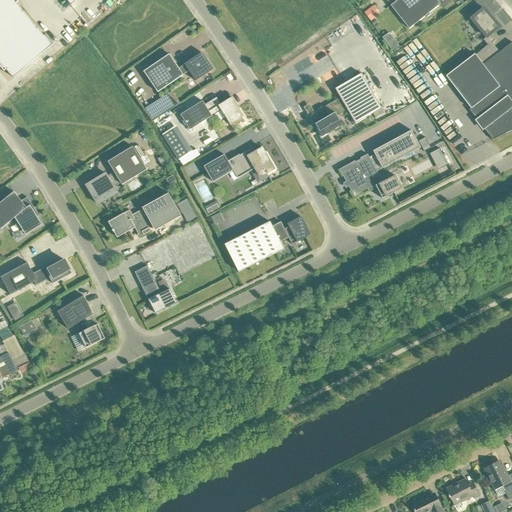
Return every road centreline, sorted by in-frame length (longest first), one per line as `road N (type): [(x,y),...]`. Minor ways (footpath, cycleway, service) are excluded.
road 1 (residential): [(193,0),(268,110),(344,248)]
road 2 (residential): [(138,352),(73,224),(0,117)]
road 3 (residential): [(138,352),(344,248)]
road 4 (residential): [(344,248),(511,160)]
road 5 (residential): [(511,436),(364,511)]
road 6 (residential): [(0,419),(138,352)]
